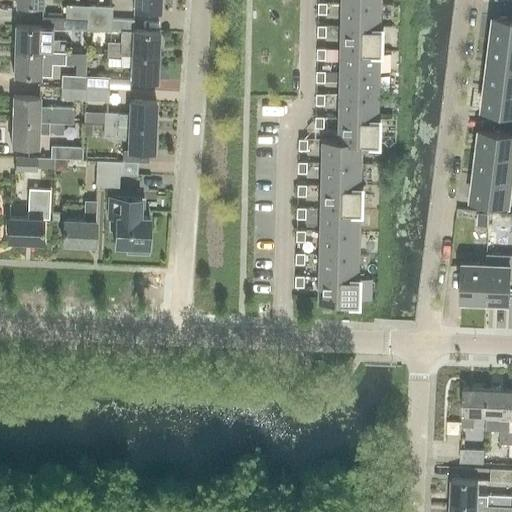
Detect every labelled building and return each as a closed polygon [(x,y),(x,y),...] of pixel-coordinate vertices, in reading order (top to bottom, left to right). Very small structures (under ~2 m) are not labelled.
[(161,10),(160,0),(134,0),(134,9),(161,10)] [(319,2),(319,13),(328,13),(328,2),(319,2)] [(383,26),(384,4),(343,3),(342,25),(384,26),(383,26)] [(88,17),(88,6),(66,5),(65,17),(88,17)] [(113,7),(88,6),(88,17),(112,18),(113,7)] [(511,41),(511,18),(495,16),(492,39),(511,41)] [(88,29),(88,17),(65,17),(65,28),(88,29)] [(112,30),(112,18),(88,17),(88,29),(112,30)] [(53,39),(53,28),(53,26),(16,25),(15,50),(66,52),(66,40),(53,39)] [(319,25),(318,35),(327,36),(327,25),(319,25)] [(384,49),(384,27),(384,26),(342,25),(341,48),(384,49)] [(159,56),(160,31),(121,30),(121,42),(108,42),(107,54),(159,56)] [(511,65),(511,41),(492,39),(489,62),(511,65)] [(318,47),(318,58),(327,58),(327,48),(318,47)] [(382,72),(382,51),(384,51),(384,49),(341,48),(341,71),(382,72)] [(62,75),(62,87),(85,87),(86,76),(87,53),(66,52),(15,50),(14,74),(52,76),(52,63),(76,64),(75,75),(62,75)] [(157,81),(159,56),(107,54),(107,65),(131,66),(131,79),(157,81)] [(511,88),(511,65),(489,62),(486,85),(511,88)] [(318,70),(317,81),(326,81),(326,71),(318,70)] [(381,95),(382,73),(382,72),(341,71),(340,94),(381,95)] [(109,77),(86,76),(85,87),(109,88),(109,77)] [(511,112),(511,88),(486,85),(483,109),(511,112)] [(85,99),(85,87),(62,87),(61,98),(85,99)] [(109,100),(109,88),(85,87),(85,99),(109,100)] [(317,93),(317,104),(326,104),(326,93),(317,93)] [(381,117),(381,96),(381,95),(340,94),(340,117),(382,118),(382,117),(381,117)] [(74,107),(40,106),(40,96),(13,96),(12,120),(64,122),(74,122),(74,107)] [(130,101),(129,113),(86,111),(85,123),(93,123),(93,122),(104,123),(104,124),(155,126),(157,102),(130,101)] [(316,116),(316,127),(325,127),(325,116),(316,116)] [(381,142),(382,118),(340,117),(339,138),(339,140),(364,140),(364,141),(381,142)] [(64,134),(64,122),(12,120),(12,145),(38,146),(39,133),(64,134)] [(93,123),(85,123),(84,135),(92,135),(93,123)] [(154,151),(155,126),(104,124),(104,136),(128,137),(128,150),(154,151)] [(511,156),(511,132),(480,129),(477,152),(511,156)] [(364,163),(364,141),(364,140),(339,140),(339,138),(323,138),(323,162),(364,163)] [(300,139),(300,149),(308,150),(309,139),(300,139)] [(82,158),(83,146),(51,145),(51,157),(54,157),(66,158),(82,158)] [(511,180),(511,156),(477,152),(474,176),(511,180)] [(16,156),(15,170),(37,171),(37,167),(54,167),(54,158),(38,157),(16,156)] [(65,169),(66,158),(54,157),(54,158),(54,167),(54,168),(65,169)] [(137,162),(119,161),(96,160),(96,173),(119,174),(136,174),(137,162)] [(299,161),(299,172),(308,172),(308,162),(299,161)] [(363,185),(364,163),(323,162),(322,185),(364,186),(364,185),(363,185)] [(118,186),(119,174),(96,173),(95,186),(118,186)] [(508,203),(511,180),(474,176),(471,199),(508,203)] [(299,184),(299,195),(307,195),(307,184),(299,184)] [(364,208),(364,186),(322,185),(322,207),(364,208)] [(50,188),(29,188),(28,217),(9,216),(8,240),(42,242),(43,218),(49,218),(50,188)] [(150,217),(140,217),(141,198),(115,197),(114,202),(109,202),(108,217),(116,218),(115,245),(128,245),(128,250),(124,250),(124,252),(150,253),(151,231),(150,231),(150,217)] [(64,218),(63,243),(95,244),(96,220),(96,201),(86,200),(85,219),(64,218)] [(298,207),(298,218),(307,218),(307,207),(298,207)] [(362,231),(363,210),(364,210),(364,208),(322,207),(321,230),(362,231)] [(479,212),(478,225),(489,226),(489,213),(479,212)] [(298,230),(297,240),(306,241),(306,230),(298,230)] [(362,254),(362,231),(321,230),(321,253),(362,254)] [(297,253),(297,263),(306,263),(306,253),(297,253)] [(361,276),(362,254),(321,253),(320,276),(362,277),(362,276),(361,276)] [(511,278),(511,253),(488,253),(487,263),(486,301),(510,302),(511,279),(511,278)] [(486,301),(487,263),(463,262),(462,300),(486,301)] [(297,275),(296,286),(305,286),(305,276),(297,275)] [(362,301),(362,277),(320,276),(319,300),(343,300),(343,301),(362,301)] [(487,414),(488,388),(464,387),(463,412),(462,412),(462,417),(463,417),(462,426),(474,426),(475,418),(473,418),(473,413),(487,414)] [(510,419),(511,389),(488,388),(487,414),(501,414),(500,419),(510,419)] [(509,444),(510,431),(501,430),(501,443),(509,444)] [(484,462),(484,449),(461,449),(460,462),(484,462)] [(511,469),(491,468),(490,481),(511,481),(511,469)] [(488,495),(479,495),(478,494),(479,480),(452,479),(451,503),(511,506),(511,495),(488,495)] [(511,511),(511,506),(451,503),(450,511),(511,511)]
